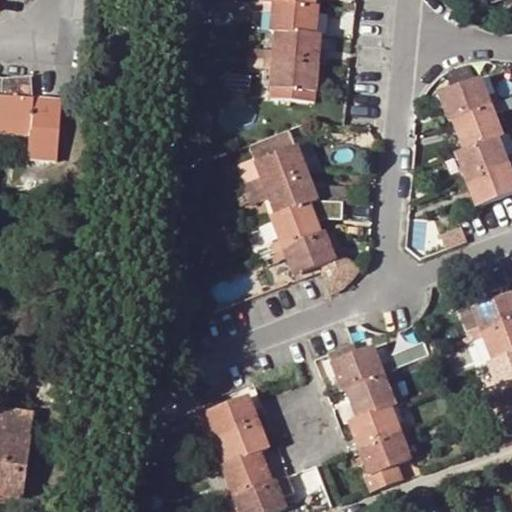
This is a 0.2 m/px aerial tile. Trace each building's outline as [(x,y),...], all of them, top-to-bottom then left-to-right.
[(264,0),(264,4),(315,10),(315,0),(264,0)] [(264,4),(256,3),(255,14),(262,14),(264,4)] [(273,15),(272,33),(276,33),(317,37),(319,10),(315,10),(264,4),(262,14),(273,15)] [(317,37),(276,33),(274,53),(249,50),(248,59),(263,61),(320,66),(322,38),(317,37)] [(320,66),(263,61),(262,72),(272,73),(271,90),(318,94),(320,66)] [(56,163),(61,103),(47,102),(33,101),(31,78),(2,81),(0,80),(0,124),(15,126),(15,132),(29,133),(26,161),(56,163)] [(439,96),(450,124),(454,122),(499,104),(496,96),(487,99),(480,79),(439,96)] [(502,113),(499,104),(454,122),(459,136),(464,133),(470,150),(498,139),(503,137),(494,116),(502,113)] [(0,131),(15,132),(15,126),(0,124),(0,131)] [(295,150),(288,133),(248,149),(253,161),(262,183),(246,189),(244,190),(247,200),(308,176),(302,161),(297,149),(295,150)] [(459,136),(465,152),(470,150),(464,133),(459,136)] [(511,138),(510,134),(503,137),(498,139),(505,158),(511,154),(511,138)] [(511,154),(505,158),(498,139),(470,150),(465,152),(456,156),(466,182),(511,164),(511,154)] [(309,158),(302,161),(308,176),(315,174),(309,158)] [(237,168),(246,189),(262,183),(253,161),(237,168)] [(511,164),(466,182),(476,207),(511,193),(511,176),(511,175),(511,174),(511,164)] [(309,205),(318,202),(308,176),(247,200),(250,207),(269,200),(275,218),(303,207),(309,205)] [(316,222),(309,205),(303,207),(310,224),(316,222)] [(303,207),(275,218),(270,220),(279,242),(270,245),(274,253),(321,235),(316,222),(310,224),(303,207)] [(458,240),(455,233),(445,236),(447,243),(458,240)] [(293,278),(294,278),(335,261),(324,234),(321,235),(274,253),(278,263),(286,260),(293,278)] [(278,263),(274,253),(263,258),(267,267),(278,263)] [(294,278),(296,282),(322,272),(329,291),(335,289),(340,286),(346,281),(352,277),(355,273),(358,268),(335,261),(294,278)] [(184,288),(163,297),(162,312),(189,300),(184,288)] [(470,329),(474,339),(511,324),(511,295),(473,310),(479,326),(470,329)] [(466,332),(470,329),(479,326),(473,310),(460,315),(466,332)] [(511,324),(474,339),(478,349),(487,345),(493,362),(511,355),(511,324)] [(474,339),(467,343),(470,353),(478,349),(474,339)] [(478,349),(484,366),(488,364),(493,362),(487,345),(478,349)] [(343,393),(346,391),(392,373),(389,364),(380,367),(373,348),(332,364),(343,393)] [(511,355),(493,362),(488,364),(497,387),(489,390),(492,399),(511,391),(511,355)] [(396,360),(389,364),(392,373),(400,370),(396,360)] [(364,419),(392,409),(395,407),(387,384),(396,381),(403,378),(400,370),(392,373),(346,391),(351,404),(357,402),(364,419)] [(172,373),(159,378),(164,390),(177,385),(172,373)] [(387,384),(395,407),(406,404),(396,381),(387,384)] [(511,391),(492,399),(495,408),(504,405),(511,422),(511,391)] [(205,434),(208,442),(259,423),(257,418),(253,408),(249,396),(207,413),(205,410),(195,414),(203,435),(205,434)] [(351,404),(358,422),(364,419),(357,402),(351,404)] [(253,408),(257,418),(266,415),(262,405),(253,408)] [(187,418),(195,414),(193,407),(184,410),(187,418)] [(350,425),(360,450),(410,430),(407,422),(398,425),(392,409),(364,419),(358,422),(350,425)] [(34,416),(0,410),(0,487),(26,491),(33,440),(31,440),(34,416)] [(259,423),(208,442),(211,451),(220,447),(227,466),(256,455),(261,453),(269,450),(259,423)] [(410,430),(360,450),(370,475),(364,477),(371,494),(403,482),(397,466),(413,460),(405,442),(414,438),(410,430)] [(266,469),(261,453),(256,455),(262,470),(266,469)] [(256,455),(227,466),(222,468),(231,489),(221,493),(224,502),(272,483),(266,469),(262,470),(256,455)] [(272,483),(224,502),(228,511),(237,507),(239,511),(280,511),(287,509),(277,482),(272,483)] [(0,497),(24,501),(26,491),(0,487),(0,497)]
